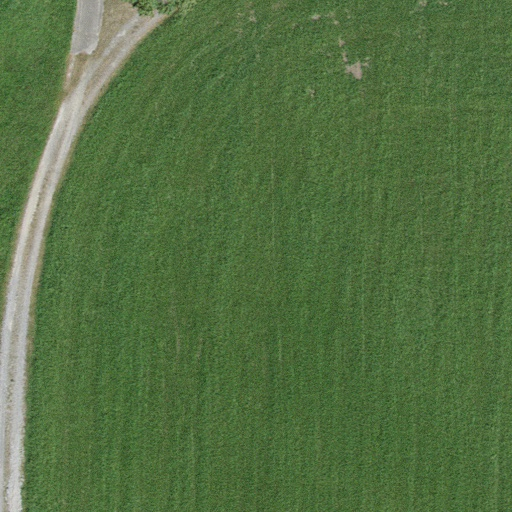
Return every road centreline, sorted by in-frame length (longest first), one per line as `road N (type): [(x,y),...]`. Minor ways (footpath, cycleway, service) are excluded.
road 1 (track): [(6,511),(24,265),(75,98),(87,0)]
road 2 (track): [(174,0),(75,98)]
